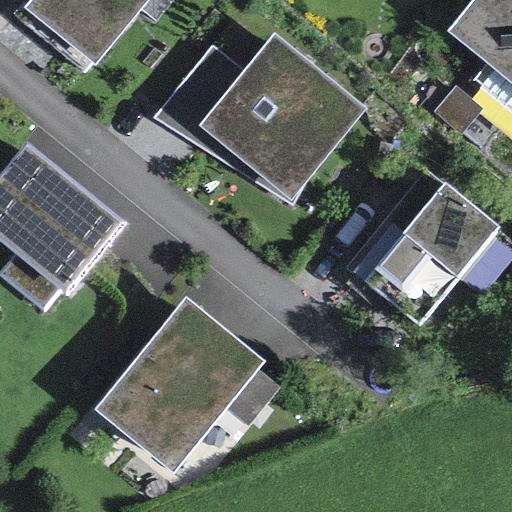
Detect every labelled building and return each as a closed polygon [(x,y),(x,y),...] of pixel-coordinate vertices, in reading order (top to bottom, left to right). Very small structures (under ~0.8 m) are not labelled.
[(15,0),(12,4),(87,68),(144,0),(15,0)] [(511,0),(462,0),(428,41),(511,110),(511,0)] [(232,28),(163,122),(263,197),(333,103),(232,28)] [(0,256),(61,303),(121,226),(12,142),(0,157),(0,256)] [(344,270),(402,324),(487,233),(430,179),(344,270)] [(87,406),(169,475),(257,371),(174,302),(87,406)]
